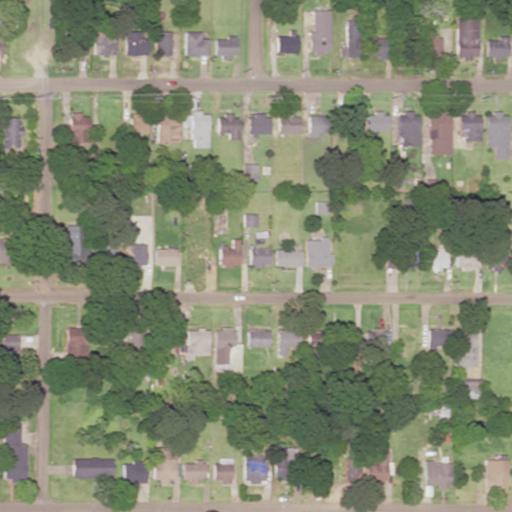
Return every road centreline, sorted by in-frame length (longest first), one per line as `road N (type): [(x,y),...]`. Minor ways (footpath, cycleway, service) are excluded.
road 1 (residential): [(511,303),(0,296)]
road 2 (residential): [(511,511),(0,508)]
road 3 (residential): [(0,86),(511,87)]
road 4 (residential): [(44,508),(49,86)]
